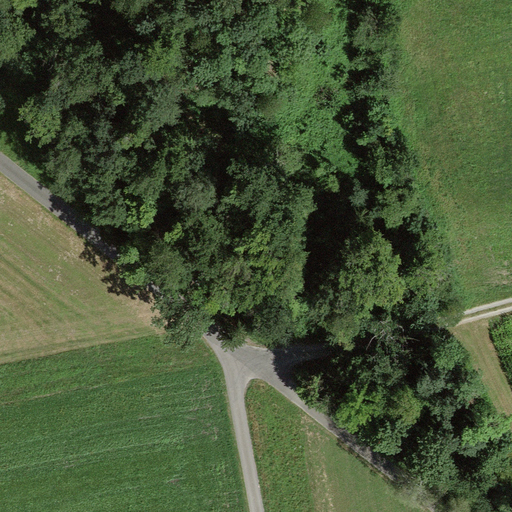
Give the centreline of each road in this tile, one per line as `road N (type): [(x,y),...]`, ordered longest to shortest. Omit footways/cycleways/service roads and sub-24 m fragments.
road 1 (residential): [(0,154),(223,346),(449,511)]
road 2 (track): [(254,511),(223,346),(308,354),(511,300)]
